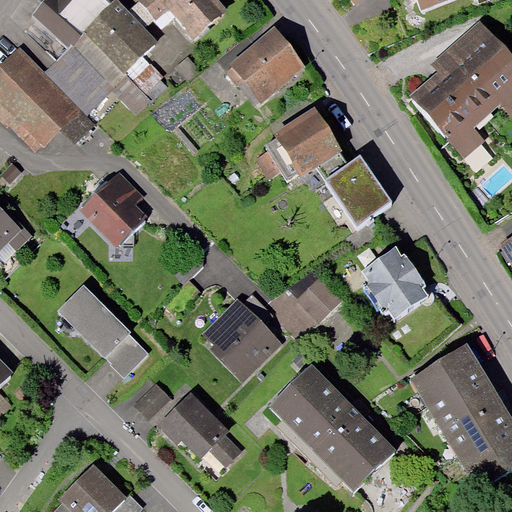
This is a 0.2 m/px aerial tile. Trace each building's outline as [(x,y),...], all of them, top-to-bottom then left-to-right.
[(45,0),(29,18),(67,52),(80,37),(111,4),(114,0),(45,0)] [(190,44),(222,16),(207,0),(140,0),(137,3),(154,23),(164,14),(190,44)] [(416,0),(422,18),(465,0),(416,0)] [(124,76),(154,43),(111,4),(80,37),(124,76)] [(510,119),(511,117),(511,62),(481,32),(434,74),(443,83),(415,107),(463,158),(481,141),(466,125),(492,100),(510,119)] [(300,72),(270,34),(226,70),(256,107),(300,72)] [(45,76),(88,115),(124,76),(80,37),(67,52),(45,76)] [(12,54),(0,67),(0,119),(8,127),(9,127),(35,153),(41,147),(43,150),(61,134),(74,147),(92,126),(12,54)] [(352,232),(388,209),(357,161),(345,168),(313,117),(261,150),(265,155),(256,161),(265,176),(275,170),(286,188),(300,179),(310,196),(324,187),(352,232)] [(112,182),(85,209),(116,240),(121,236),(137,236),(151,222),(112,182)] [(0,248),(8,240),(15,248),(30,234),(22,227),(25,223),(11,209),(8,212),(0,203),(0,248)] [(511,268),(511,241),(500,250),(511,268)] [(191,247),(169,272),(185,286),(207,261),(191,247)] [(397,256),(392,249),(357,273),(363,281),(360,283),(365,296),(374,309),(384,316),(386,314),(391,321),(409,309),(403,299),(421,287),(418,275),(409,261),(399,254),(397,256)] [(318,277),(295,301),(318,324),(341,300),(318,277)] [(136,334),(89,287),(65,311),(112,358),(136,334)] [(260,370),(287,344),(245,302),(233,314),(240,322),(214,348),(244,377),(255,365),(260,370)] [(485,385),(462,346),(405,380),(461,475),(476,466),(487,485),(511,470),(511,450),(507,442),(510,440),(493,410),(499,407),(491,394),(484,398),(479,389),(485,385)] [(0,360),(0,388),(14,374),(0,360)] [(352,494),(393,453),(378,438),(373,443),(363,433),(368,428),(358,419),(366,410),(356,400),(349,407),(336,395),(332,399),(320,388),(325,384),(307,365),(265,407),(352,494)] [(207,459),(234,433),(195,395),(169,421),(207,459)] [(143,511),(94,466),(51,511),(143,511)]
